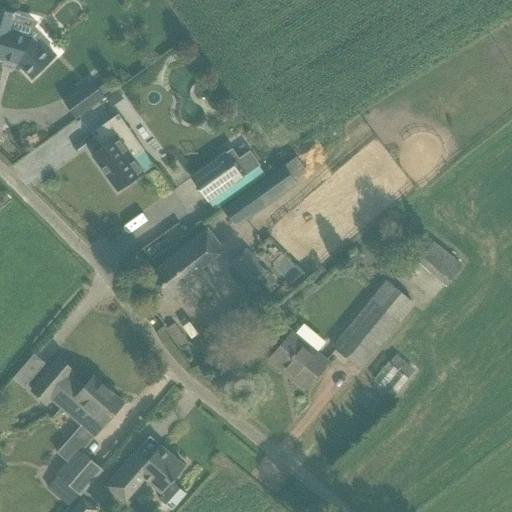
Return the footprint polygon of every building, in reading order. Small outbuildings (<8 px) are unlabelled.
[(0,59),(17,65),(31,80),(55,56),(28,27),(30,21),(0,12),(0,59)] [(74,118),(103,97),(92,82),(63,103),(74,118)] [(105,100),(110,106),(122,98),(117,92),(105,100)] [(143,151),(118,115),(92,133),(103,148),(91,157),(116,193),(144,174),(133,158),(143,151)] [(207,203),(260,166),(249,151),(238,159),(231,149),(190,178),(207,203)] [(234,230),(263,209),(249,189),(219,209),(234,230)] [(204,273),(201,269),(224,249),(207,230),(147,277),(167,302),(204,273)] [(410,237),(404,245),(418,256),(424,248),(410,237)] [(415,262),(444,287),(464,263),(434,239),(415,262)] [(233,265),(252,286),(258,280),(267,290),(277,282),(268,271),(266,273),(247,252),(233,265)] [(334,348),(360,369),(413,305),(387,283),(334,348)] [(238,306),(209,329),(219,343),(249,321),(238,306)] [(289,377),(304,389),(326,363),(292,334),(269,360),(283,372),(285,370),(291,375),(289,377)] [(400,350),(374,378),(394,397),(420,368),(400,350)] [(31,391),(45,404),(49,399),(93,437),(122,404),(93,378),(84,387),(70,375),(73,372),(59,360),(31,391)] [(122,467),(105,488),(123,503),(144,480),(161,494),(162,495),(158,500),(170,510),(184,494),(171,483),(184,467),(160,446),(146,462),(135,452),(122,467)] [(58,478),(48,489),(69,506),(78,495),(79,496),(101,471),(78,451),(56,477),(58,478)] [(68,511),(96,511),(81,498),(68,511)]
